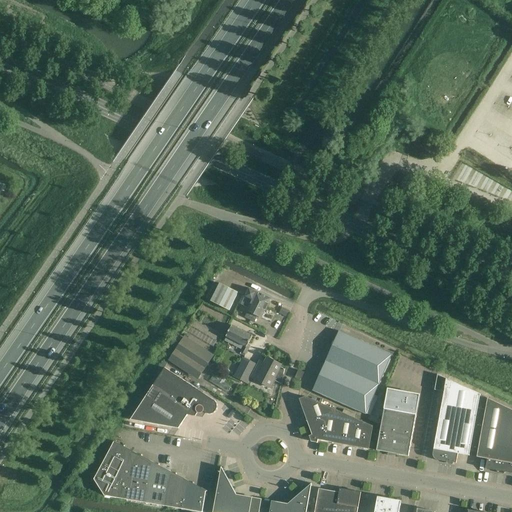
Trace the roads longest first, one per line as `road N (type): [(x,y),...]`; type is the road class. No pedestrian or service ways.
road 1 (tertiary): [(511,304),(33,78)]
road 2 (trunk): [(0,418),(288,0)]
road 3 (trunk): [(257,0),(0,373)]
road 4 (unclassified): [(511,498),(295,458)]
road 5 (unclassified): [(312,291),(493,353),(511,351)]
road 6 (unclassified): [(312,291),(277,429)]
road 7 (unclassified): [(119,443),(197,458),(210,443),(244,449)]
